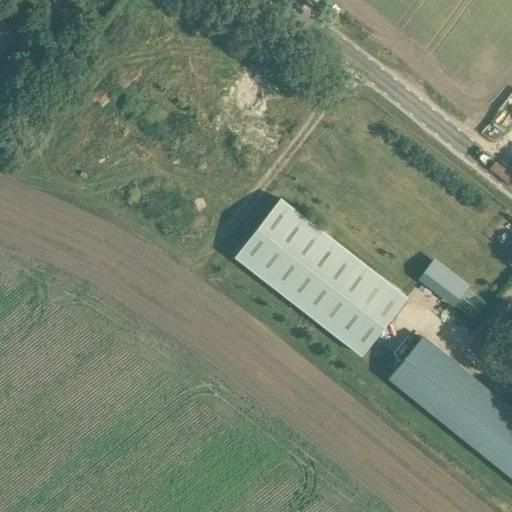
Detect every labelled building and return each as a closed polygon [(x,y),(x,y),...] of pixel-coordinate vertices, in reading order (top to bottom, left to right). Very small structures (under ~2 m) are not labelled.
[(17,0),(15,3),(41,22),(57,0),(17,0)] [(0,20),(0,53),(17,35),(0,20)] [(280,197),(234,257),(362,355),(407,296),(280,197)] [(435,258),(418,279),(431,289),(447,267),(435,258)] [(460,277),(444,299),(453,306),(470,285),(460,277)] [(511,408),(421,336),(388,377),(511,475),(511,408)]
